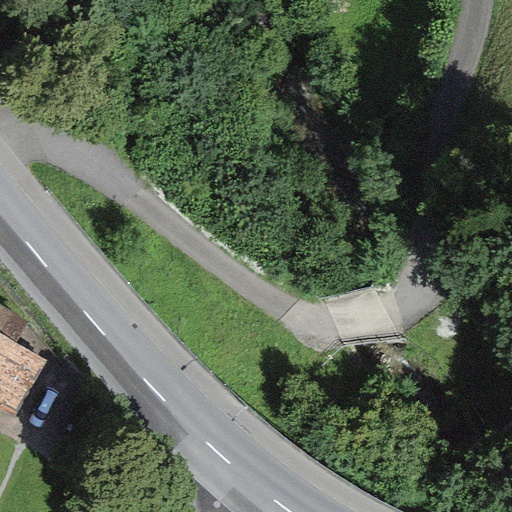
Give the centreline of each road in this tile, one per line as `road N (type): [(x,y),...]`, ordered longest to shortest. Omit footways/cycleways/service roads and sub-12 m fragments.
road 1 (residential): [(0,135),(32,126),(81,143),(310,316),(379,314),(404,296),(419,271),(484,0)]
road 2 (tertiary): [(0,210),(155,388),(249,482),(293,511)]
road 3 (track): [(435,189),(398,133),(351,0)]
